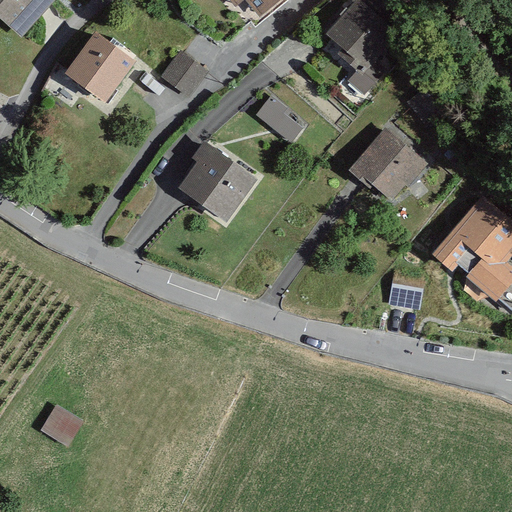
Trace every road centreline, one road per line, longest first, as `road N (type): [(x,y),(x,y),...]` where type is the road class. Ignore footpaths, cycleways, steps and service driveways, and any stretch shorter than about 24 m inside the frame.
road 1 (residential): [(0,205),(57,243),(222,310),(511,378)]
road 2 (unknown): [(305,50),(264,71),(187,136),(124,273)]
road 3 (unknown): [(0,118),(96,0)]
